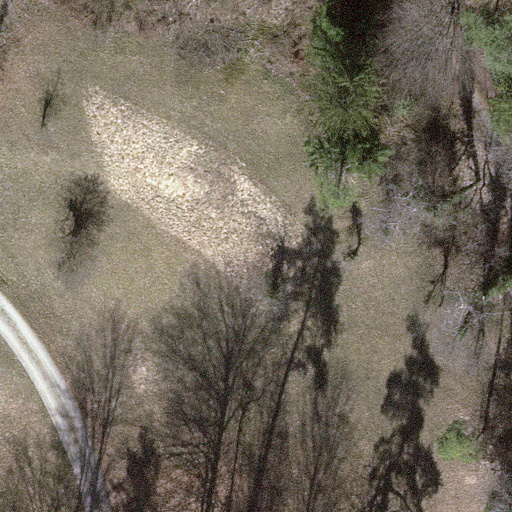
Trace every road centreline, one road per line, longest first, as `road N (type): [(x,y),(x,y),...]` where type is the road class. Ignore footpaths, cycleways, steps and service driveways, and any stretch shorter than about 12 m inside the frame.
road 1 (track): [(96,511),(48,390),(0,316)]
road 2 (track): [(420,0),(443,16),(511,158)]
